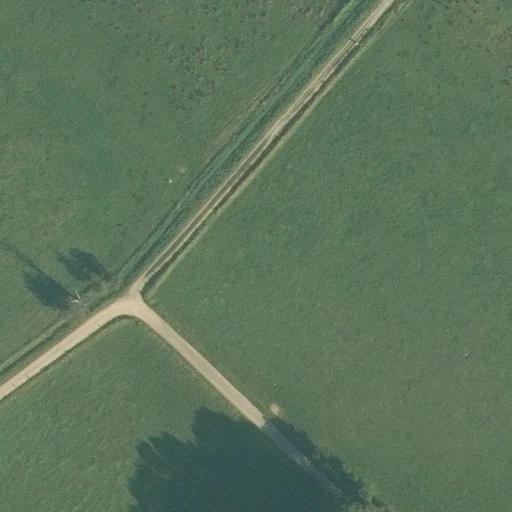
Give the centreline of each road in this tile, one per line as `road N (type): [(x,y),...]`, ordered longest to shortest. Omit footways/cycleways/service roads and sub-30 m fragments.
road 1 (track): [(388,0),(127,298)]
road 2 (track): [(127,298),(352,511)]
road 3 (track): [(0,394),(127,298)]
